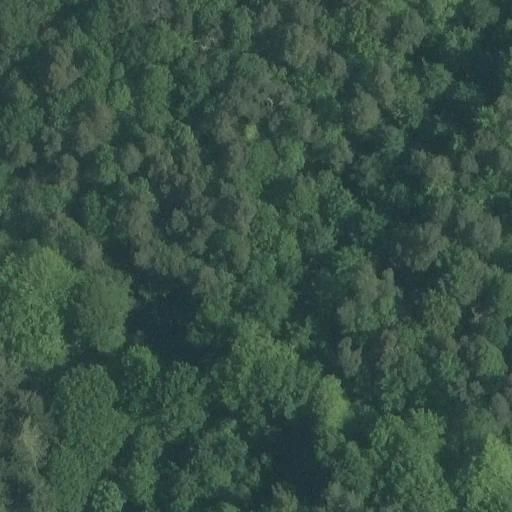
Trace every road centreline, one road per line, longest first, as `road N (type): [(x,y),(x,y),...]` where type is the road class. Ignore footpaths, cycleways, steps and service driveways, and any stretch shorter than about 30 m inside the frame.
road 1 (track): [(217,417),(511,0)]
road 2 (unclassified): [(429,511),(217,417)]
